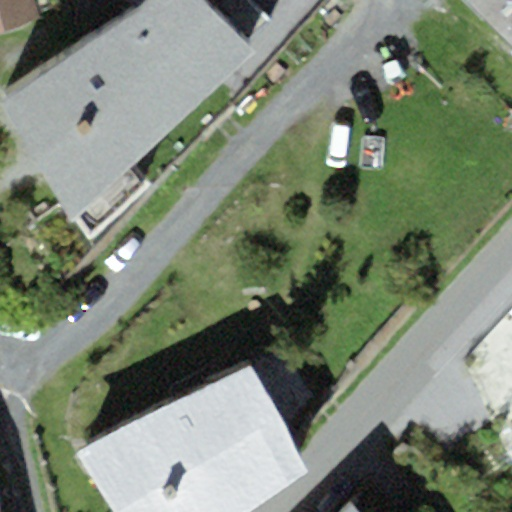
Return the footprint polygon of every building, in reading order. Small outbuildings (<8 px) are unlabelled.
[(37,0),(0,0),(0,27),(42,16),(37,0)] [(248,0),(145,0),(140,6),(213,83),(269,20),(248,0)] [(511,0),(465,0),(511,46),(511,0)] [(70,220),(213,83),(140,6),(1,100),(70,220)] [(248,364),(174,400),(238,511),(239,511),(306,469),(248,364)] [(114,511),(238,511),(174,400),(76,449),(114,511)] [(357,511),(348,500),(337,511),(357,511)]
